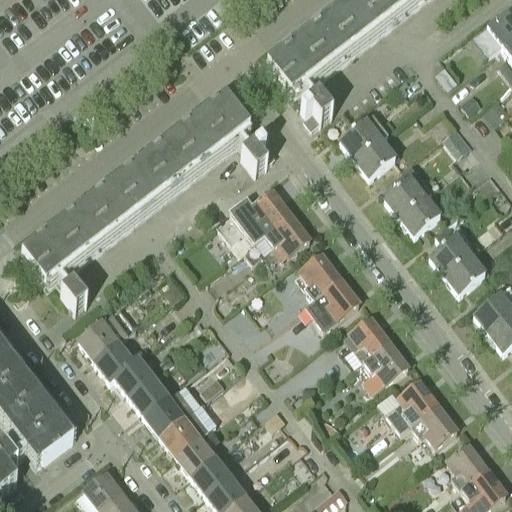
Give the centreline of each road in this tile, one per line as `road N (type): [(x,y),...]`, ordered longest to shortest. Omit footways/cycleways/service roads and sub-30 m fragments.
road 1 (residential): [(511,439),(227,69)]
road 2 (residential): [(0,247),(227,69)]
road 3 (residential): [(115,448),(0,299)]
